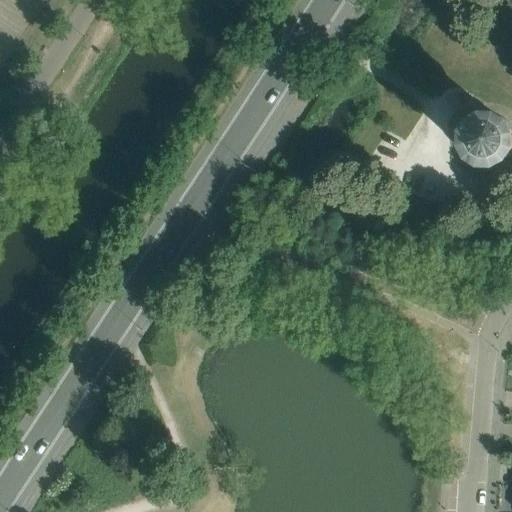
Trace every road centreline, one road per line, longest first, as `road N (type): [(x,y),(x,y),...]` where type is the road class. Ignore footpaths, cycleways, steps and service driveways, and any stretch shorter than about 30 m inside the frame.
road 1 (secondary): [(0,500),(327,0)]
road 2 (residential): [(468,511),(483,380),(511,298)]
